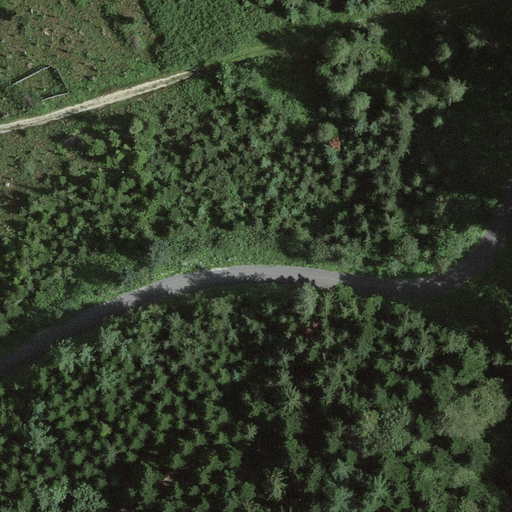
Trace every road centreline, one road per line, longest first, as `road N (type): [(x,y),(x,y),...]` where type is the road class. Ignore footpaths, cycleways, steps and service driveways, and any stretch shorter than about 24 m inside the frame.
road 1 (track): [(504,0),(410,13),(193,75),(0,113)]
road 2 (track): [(0,371),(39,344),(155,296),(220,283),(405,293)]
road 3 (track): [(405,293),(434,291),(465,275),(489,248),(511,178)]
